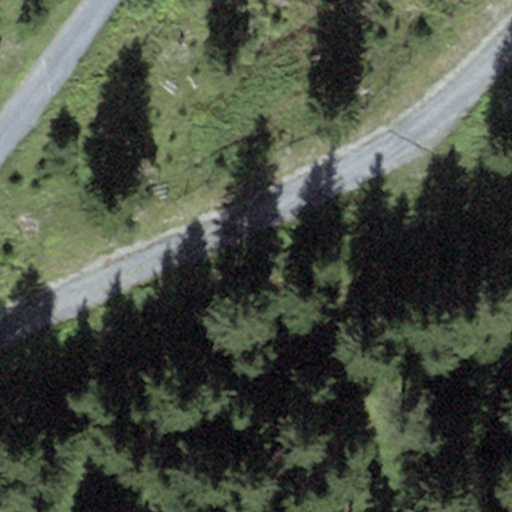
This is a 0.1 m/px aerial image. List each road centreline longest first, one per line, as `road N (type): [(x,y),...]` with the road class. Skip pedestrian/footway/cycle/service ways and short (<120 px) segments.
road 1 (track): [(0,336),(398,145),(511,39)]
road 2 (track): [(98,0),(0,134)]
